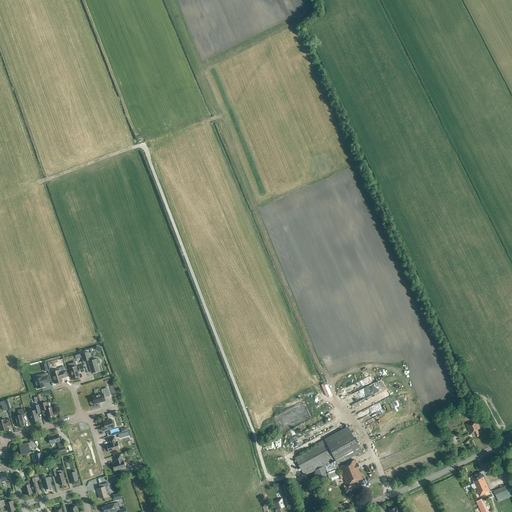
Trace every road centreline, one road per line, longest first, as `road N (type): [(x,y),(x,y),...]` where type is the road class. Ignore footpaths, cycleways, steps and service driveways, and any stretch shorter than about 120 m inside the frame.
road 1 (tertiary): [(345,511),(511,437)]
road 2 (residential): [(22,504),(6,440),(81,418)]
